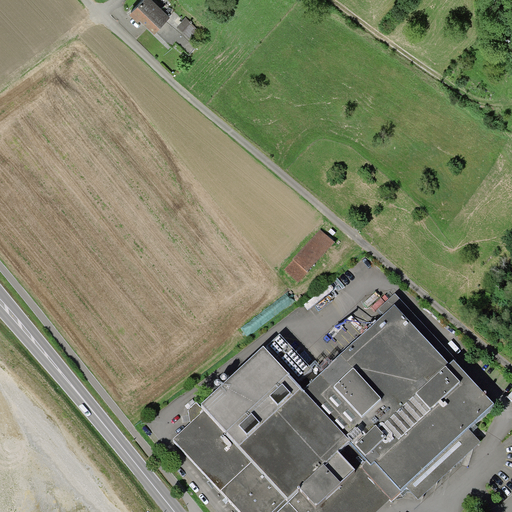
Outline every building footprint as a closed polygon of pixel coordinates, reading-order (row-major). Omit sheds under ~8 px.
[(169,14),(155,0),(140,0),(129,10),(138,19),(141,15),(153,28),(169,14)] [(198,31),(186,17),(178,24),(191,37),(198,31)] [(318,231),(283,269),(298,283),(333,245),(318,231)] [(445,367),(395,310),(300,393),(262,351),(198,407),(195,404),(183,414),(192,424),(173,441),(236,511),(378,511),(405,489),(415,501),(479,445),(468,432),(494,410),(451,362),(445,367)] [(314,372),(280,336),(267,349),(300,385),(314,372)]
